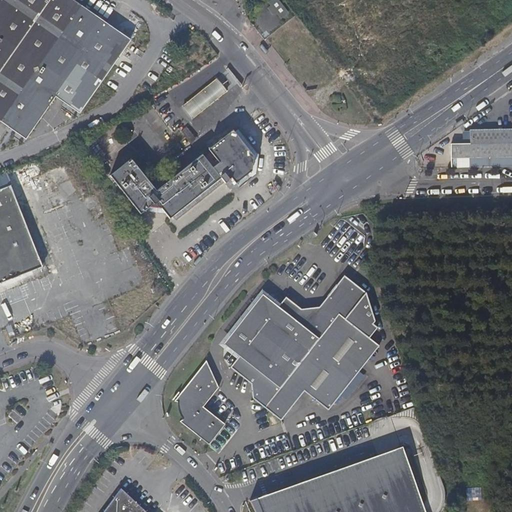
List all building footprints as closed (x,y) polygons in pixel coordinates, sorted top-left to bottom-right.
[(0,0),(0,122),(26,141),(56,98),(80,115),(131,41),(71,0),(0,0)] [(270,5),(267,8),(272,15),(277,12),(281,18),(288,13),(278,0),(270,0),(267,2),(270,5)] [(342,28),(331,38),(345,56),(357,47),(342,28)] [(227,92),(217,79),(182,107),(192,120),(227,92)] [(511,128),(492,129),(497,135),(497,156),(511,155),(511,128)] [(186,129),(182,132),(186,138),(191,134),(186,129)] [(470,143),(451,143),(451,158),(471,157),(471,166),(496,165),(496,156),(497,156),(497,135),(492,129),(470,130),(470,143)] [(234,133),(253,157),(251,172),(235,185),(239,189),(257,174),(258,156),(238,130),(234,133)] [(215,147),(209,151),(219,164),(220,164),(213,170),(221,179),(224,183),(225,185),(231,180),(235,185),(251,172),(253,157),(234,133),(232,131),(214,146),(215,147)] [(191,134),(186,138),(191,144),(196,140),(191,134)] [(212,169),(202,155),(156,192),(131,160),(110,177),(141,215),(149,209),(161,210),(169,220),(172,217),(221,179),(213,170),(212,169)] [(224,183),(221,179),(172,217),(176,221),(224,183)] [(231,180),(225,185),(229,190),(235,185),(231,180)] [(11,187),(0,190),(0,284),(42,268),(11,187)] [(249,318),(238,332),(224,350),(236,359),(227,370),(248,386),(250,401),(278,423),(301,394),(325,412),(375,348),(365,340),(374,330),(369,326),(372,323),(362,295),(346,282),(340,278),(316,310),(298,312),(283,300),(275,309),(263,300),(249,318)] [(249,318),(246,315),(235,329),(238,332),(249,318)] [(216,390),(203,364),(172,404),(175,404),(176,414),(180,422),(178,424),(207,447),(219,431),(215,420),(201,409),(216,390)] [(426,511),(426,510),(402,447),(250,500),(256,511),(426,511)] [(143,511),(119,490),(103,511),(143,511)]
